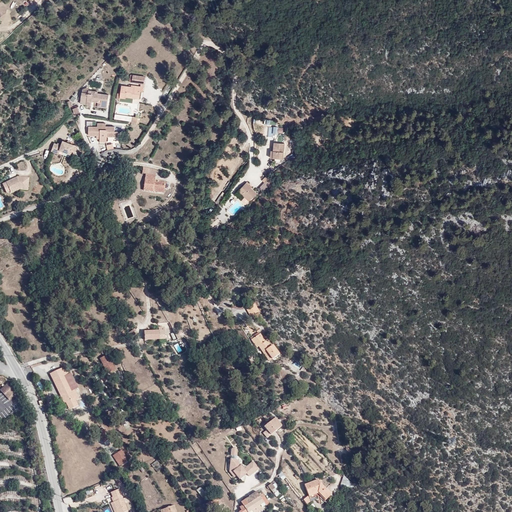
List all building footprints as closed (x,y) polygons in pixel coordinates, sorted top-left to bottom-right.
[(140,94),(141,78),(129,77),(128,89),(119,88),(118,97),(115,97),(115,103),(117,103),(117,101),(123,102),(123,100),(137,101),(138,94),(140,94)] [(98,108),(104,109),(105,99),(93,97),(94,95),(85,94),(85,98),(79,97),(77,108),(88,109),(88,105),(89,103),(98,104),(98,108)] [(104,111),(104,109),(98,108),(98,104),(89,103),(88,105),(95,106),(94,111),(104,111)] [(111,135),(111,130),(103,130),(103,127),(95,127),(95,130),(87,130),(86,139),(94,139),(98,139),(98,142),(98,145),(104,145),(104,140),(105,134),(111,135)] [(271,150),(271,158),(281,158),(282,143),(272,142),(271,150)] [(56,153),(67,157),(67,156),(68,153),(72,154),(73,149),(70,148),(59,144),(58,148),(54,146),(53,147),(51,155),(55,157),(56,153)] [(151,180),(141,178),(139,194),(155,197),(155,195),(160,195),(161,187),(150,185),(151,180)] [(272,184),(267,179),(257,188),(262,193),(272,184)] [(17,190),(25,191),(26,182),(14,181),(0,187),(4,196),(7,194),(17,190)] [(245,183),(237,191),(248,202),(255,194),(245,183)] [(257,304),(248,309),(253,317),(261,311),(257,304)] [(163,340),(162,332),(158,332),(151,333),(152,342),(163,340)] [(255,341),(263,335),(261,333),(253,339),(255,341)] [(257,345),(271,343),(269,341),(268,341),(263,335),(255,341),(257,345)] [(178,343),(173,345),(177,353),(182,351),(178,343)] [(274,347),(271,343),(257,345),(259,348),(261,346),(266,353),(268,351),(275,359),(282,354),(275,345),(274,347)] [(141,347),(137,350),(143,358),(147,356),(141,347)] [(272,361),(275,359),(268,351),(266,353),(272,361)] [(291,364),(299,370),(303,366),(294,359),(291,364)] [(109,375),(115,371),(108,360),(102,363),(109,375)] [(66,372),(62,374),(66,382),(71,379),(66,372)] [(66,382),(62,374),(56,377),(60,385),(57,386),(70,408),(73,406),(76,413),(82,410),(78,404),(81,402),(80,399),(76,401),(74,396),(77,394),(80,392),(73,378),(71,379),(66,382)] [(60,385),(56,377),(51,379),(55,387),(57,386),(60,385)] [(0,390),(5,395),(6,393),(10,397),(14,393),(15,392),(6,383),(0,390)] [(279,417),(268,426),(271,429),(267,433),(271,437),(286,425),(279,417)] [(110,435),(105,439),(109,446),(115,442),(110,435)] [(127,453),(121,458),(129,468),(135,463),(127,453)] [(248,476),(259,468),(253,460),(242,467),(234,455),(226,461),(234,473),(235,473),(238,478),(246,473),(248,476)] [(325,483),(321,478),(308,484),(312,494),(322,490),(329,498),(334,493),(325,483)] [(208,489),(203,492),(209,499),(213,497),(208,489)] [(114,503),(118,511),(128,511),(129,511),(134,510),(130,503),(126,504),(119,490),(112,494),(116,503),(114,503)] [(262,494),(260,491),(248,499),(252,504),(261,498),(265,504),(267,501),(264,497),(266,496),(264,493),(262,494)] [(221,495),(210,502),(215,509),(225,502),(221,495)] [(262,506),(265,504),(261,498),(252,504),(257,511),(262,511),(265,510),(262,506)] [(257,511),(252,504),(248,499),(244,502),(243,508),(245,509),(243,510),(245,511),(244,511),(257,511)]
